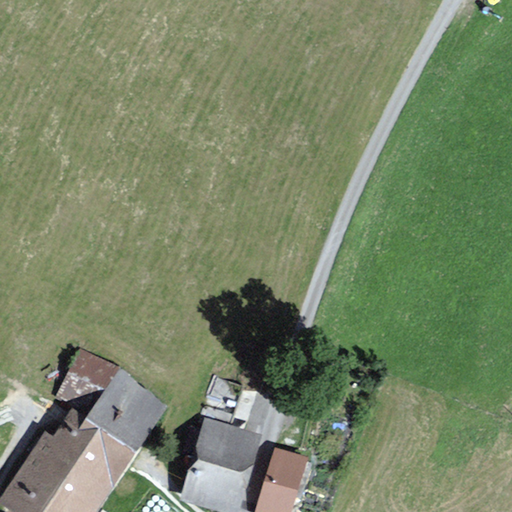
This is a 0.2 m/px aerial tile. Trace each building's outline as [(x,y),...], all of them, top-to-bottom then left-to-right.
[(451,334),(418,329),(413,370),(446,374),(451,334)] [(328,357),(329,354),(312,351),(308,368),(338,376),(342,361),(328,357)] [(140,385),(126,375),(81,353),(60,395),(84,407),(96,382),(115,391),(90,427),(81,420),(61,449),(44,438),(5,496),(28,511),(83,511),(141,430),(149,436),(155,422),(165,406),(139,388),(140,385)] [(208,425),(186,496),(230,509),(251,439),(208,425)] [(280,455),(263,511),(286,511),(291,495),(297,497),(307,463),(280,455)]
